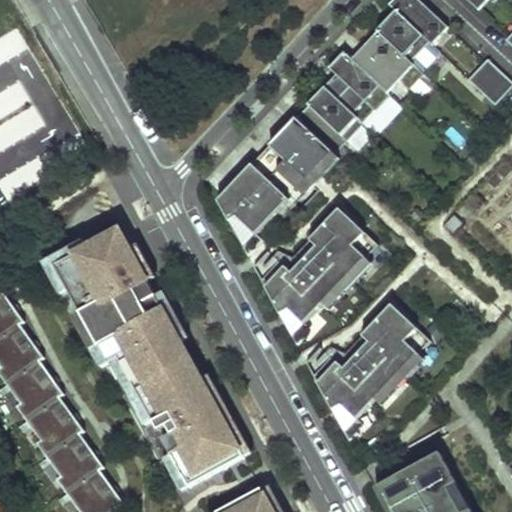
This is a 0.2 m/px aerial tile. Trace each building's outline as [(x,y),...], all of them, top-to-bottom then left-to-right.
[(397,12),(427,40),(444,23),(419,0),(395,0),(390,6),(397,12)] [(397,12),(379,32),(412,63),(431,43),(427,40),(397,12)] [(379,32),(352,60),(389,94),(401,81),(411,90),(425,76),(412,63),(379,32)] [(326,89),(355,116),(367,103),(377,112),(391,97),(389,94),(352,60),(345,53),(330,69),(338,76),(326,89)] [(511,82),(489,60),(470,80),(497,105),(511,88),(511,82)] [(326,89),(297,119),(334,154),(336,155),(364,125),(355,116),(326,89)] [(271,147),(308,182),(334,154),(297,119),(271,147)] [(219,202),(245,249),(291,201),(253,165),(219,202)] [(262,281),(293,337),(379,246),(341,210),(286,268),(280,263),(262,281)] [(122,232),(67,262),(174,457),(194,446),(203,462),(239,445),(163,306),(158,309),(154,301),(158,298),(122,232)] [(67,262),(57,268),(181,495),(247,459),(239,445),(203,462),(194,446),(174,457),(67,262)] [(1,290),(0,290),(0,365),(3,370),(0,372),(0,374),(23,407),(19,409),(43,443),(39,446),(63,479),(59,482),(80,511),(117,511),(126,506),(102,473),(106,470),(82,436),(86,433),(62,399),(66,396),(42,364),(46,360),(22,327),(26,324),(1,290)] [(158,298),(154,301),(158,309),(163,306),(158,298)] [(315,378),(346,433),(432,342),(394,305),(339,364),(333,358),(315,378)] [(441,455),(389,484),(404,511),(402,511),(472,511),(471,511),(461,511),(449,490),(458,485),(441,455)] [(389,484),(377,490),(389,511),(402,511),(404,511),(389,484)] [(471,511),(472,511),(458,485),(449,490),(461,511),(471,511)] [(223,511),(275,511),(264,490),(223,511)]
